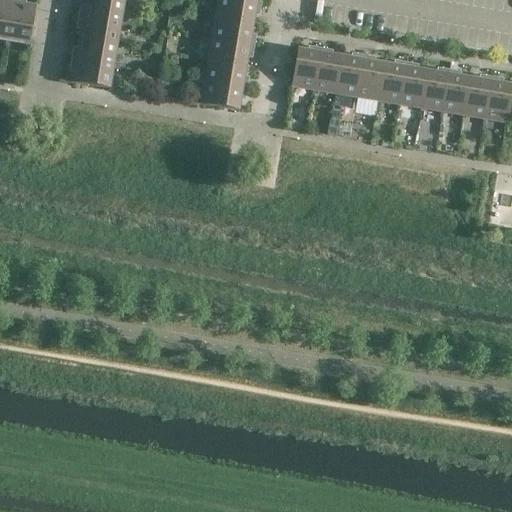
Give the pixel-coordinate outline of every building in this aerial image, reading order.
[(0,0),(0,38),(7,40),(13,0),(6,0),(6,2),(0,0)] [(29,43),(36,7),(21,4),(21,0),(13,0),(7,40),(29,43)] [(120,25),(123,3),(103,0),(86,0),(84,11),(79,11),(78,18),(120,25)] [(252,25),(255,11),(260,12),(261,5),(231,0),(218,0),(216,19),(252,25)] [(116,46),(120,25),(78,18),(77,25),(82,26),(80,40),(116,46)] [(250,40),(252,25),(216,19),(212,41),(254,48),(255,40),(250,40)] [(113,68),(116,46),(80,40),(77,54),(72,53),(71,60),(113,68)] [(245,68),(248,54),(252,55),(254,48),(212,41),(208,62),(245,68)] [(314,91),(320,50),(313,48),(313,53),(298,51),(291,87),(314,91)] [(335,95),(341,58),(327,56),(328,51),(320,50),(314,91),(335,95)] [(356,98),(363,57),(356,56),(355,60),(341,58),(335,95),(356,98)] [(378,102),(384,65),(370,63),(370,58),(363,57),(356,98),(378,102)] [(109,90),(113,68),(71,60),(70,68),(75,68),(72,83),(109,90)] [(243,82),(245,68),(208,62),(205,83),(246,90),(248,83),(243,82)] [(399,106),(406,64),(399,63),(398,68),(384,65),(378,102),(399,106)] [(420,109),(426,72),(412,70),(413,65),(406,64),(399,106),(420,109)] [(442,113),(449,71),(441,70),(441,75),(426,72),(420,109),(442,113)] [(463,116),(469,80),(455,77),(456,72),(449,71),(442,113),(463,116)] [(484,120),(491,78),(484,77),(483,82),(469,80),(463,116),(484,120)] [(506,124),(511,90),(511,86),(498,84),(498,80),(491,78),(484,120),(506,124)] [(238,111),(240,97),(245,97),(246,90),(205,83),(201,105),(238,111)]
